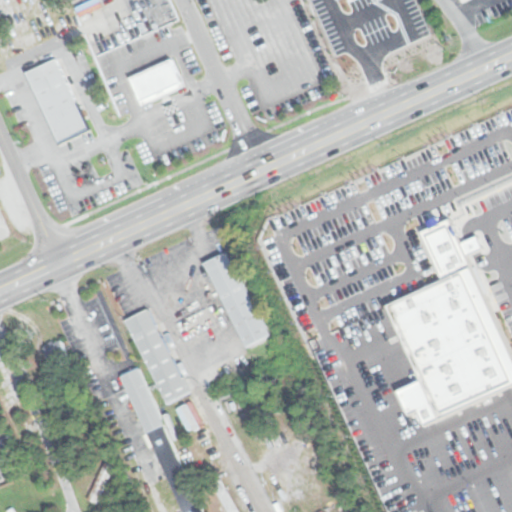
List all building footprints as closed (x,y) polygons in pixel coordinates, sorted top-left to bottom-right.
[(88,131),(57,58),(27,71),(58,144),(88,131)] [(130,76),(142,105),(183,87),(171,59),(130,76)] [(472,268),(451,219),(420,231),(443,281),(472,268)] [(205,262),(245,347),(268,336),(227,251),(205,262)] [(388,306),(423,382),(399,392),(410,416),(419,412),(426,428),(511,388),(511,354),(472,268),(443,281),(388,306)] [(165,404),(188,393),(151,308),(127,318),(165,404)] [(43,347),(50,364),(68,357),(61,339),(43,347)] [(163,425),(140,368),(122,375),(146,433),(163,425)] [(114,466),(106,463),(88,499),(96,502),(114,466)]
